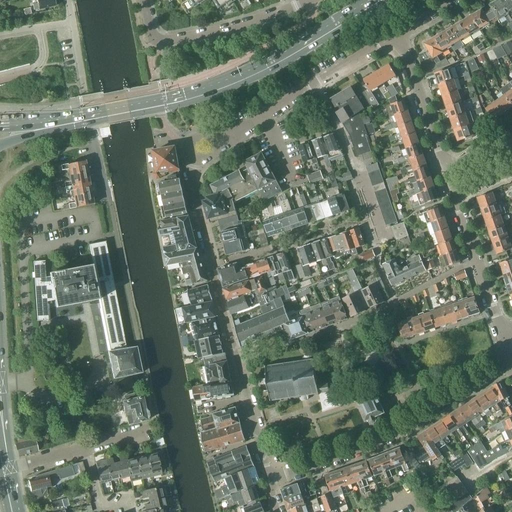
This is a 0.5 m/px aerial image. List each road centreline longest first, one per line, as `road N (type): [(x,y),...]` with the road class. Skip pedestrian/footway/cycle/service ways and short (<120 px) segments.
road 1 (secondary): [(74,119),(194,99),(249,78),(364,12)]
road 2 (residential): [(269,479),(376,442),(509,353)]
road 3 (residential): [(108,197),(68,0)]
road 4 (residential): [(235,129),(398,34)]
road 5 (residential): [(153,41),(197,36),(310,0)]
road 6 (residential): [(502,335),(455,193)]
road 7 (residential): [(446,168),(398,34)]
road 8 (residential): [(212,265),(346,221)]
road 9 (residential): [(212,265),(247,397)]
